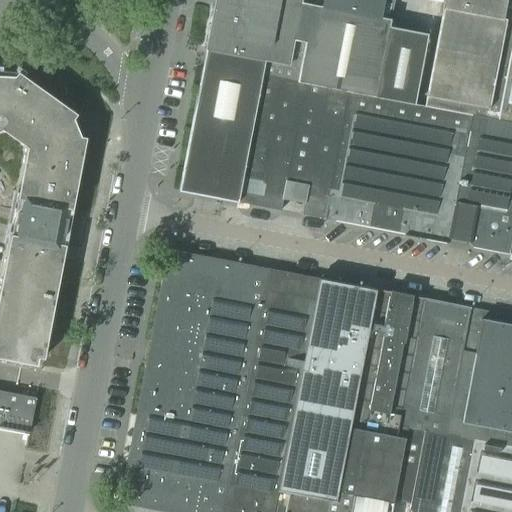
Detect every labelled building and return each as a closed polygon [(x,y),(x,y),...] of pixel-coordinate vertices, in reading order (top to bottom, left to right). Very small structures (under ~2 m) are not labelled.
[(202,64),(202,66),(261,77),(297,83),(298,82),(312,0),(214,0),(205,49),(209,50),(206,65),(202,64)] [(312,0),(298,82),(347,92),(414,105),(427,34),(388,27),(393,0),(312,0)] [(511,0),(443,0),(423,107),(445,110),(496,120),(511,36),(511,0)] [(511,36),(496,120),(511,122),(511,36)] [(238,203),(239,197),(238,197),(261,77),(202,66),(178,191),(238,203)] [(0,130),(1,129),(26,147),(17,198),(22,199),(20,211),(17,211),(15,223),(17,223),(15,235),(7,234),(0,271),(0,358),(36,365),(38,357),(43,358),(65,245),(59,243),(61,234),(64,234),(65,230),(66,230),(67,229),(68,229),(69,228),(69,226),(69,225),(69,224),(68,223),(67,223),(66,222),(67,218),(64,217),(66,208),(72,209),(85,137),(80,136),(73,118),(76,114),(17,72),(14,76),(0,75),(0,130)] [(252,205),(259,207),(260,201),(281,205),(285,182),(307,186),(301,215),(323,219),(347,92),(298,82),(297,83),(261,77),(238,197),(239,197),(253,199),(252,205)] [(468,244),(474,248),(508,254),(511,231),(511,123),(445,111),(445,110),(423,107),(414,105),(347,92),(323,219),(425,238),(446,242),(448,243),(448,239),(448,238),(450,231),(450,230),(465,233),(465,234),(466,235),(467,230),(471,231),(468,244)] [(161,511),(284,511),(288,493),(335,502),(375,290),(167,250),(149,342),(156,343),(154,351),(147,350),(146,357),(153,359),(151,368),(144,367),(118,504),(161,511)] [(352,428),(405,439),(408,427),(399,426),(422,299),(409,296),(408,300),(390,297),(391,293),(378,291),(352,428)] [(408,427),(445,434),(469,308),(463,307),(462,312),(451,310),(452,305),(422,299),(399,426),(408,427)] [(474,440),(511,447),(511,325),(497,322),(499,314),(469,308),(445,434),(474,440)] [(0,426),(29,432),(35,398),(0,391),(0,426)] [(460,511),(474,440),(445,434),(408,427),(405,439),(391,511),(460,511)] [(391,511),(405,439),(352,428),(338,503),(336,511),(391,511)] [(460,511),(511,511),(511,447),(474,440),(460,511)] [(336,511),(338,503),(335,502),(288,493),(284,511),(336,511)]
